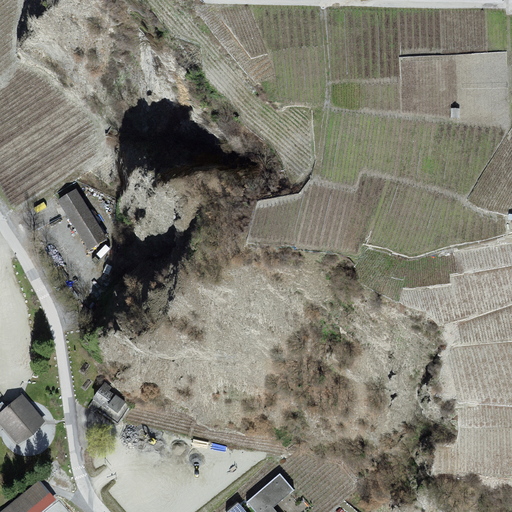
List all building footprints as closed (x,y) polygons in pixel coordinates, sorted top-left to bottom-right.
[(459,108),(451,108),(451,117),(459,118),(459,108)] [(106,238),(76,189),(58,200),(89,249),(106,238)] [(103,388),(90,406),(117,424),(129,406),(103,388)] [(20,396),(0,412),(0,428),(15,447),(43,424),(20,396)] [(279,473),(245,503),(247,505),(253,511),(276,511),(273,507),(293,489),(279,473)] [(38,511),(53,500),(35,480),(0,510),(0,511),(38,511)] [(225,511),(246,511),(244,509),(237,501),(226,511),(225,511)]
